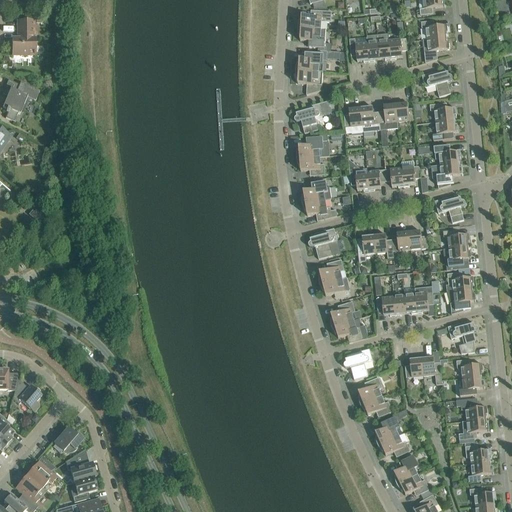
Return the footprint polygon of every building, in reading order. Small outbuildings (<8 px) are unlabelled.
[(442,1),(442,0),(423,0),(424,10),(420,10),(420,16),(433,15),(432,9),(445,8),(444,1),(442,1)] [(321,30),(321,23),(329,23),(330,12),(314,12),(314,18),(302,17),(301,21),(300,21),(299,23),(299,24),(298,26),(298,28),(298,29),(321,30)] [(34,39),(34,21),(18,21),(18,39),(12,39),(12,55),(36,55),(36,39),(34,39)] [(426,29),(427,41),(446,39),(446,34),(448,34),(447,27),(434,28),(434,22),(421,23),(422,29),(426,29)] [(325,31),(321,30),(298,29),(298,31),(298,33),(298,34),(299,36),(299,38),(300,38),(300,42),(309,42),(309,48),(318,49),(318,52),(326,52),(330,52),(331,45),(324,45),(325,31)] [(391,61),(389,41),(388,35),(377,36),(378,43),(380,61),(385,60),(385,61),(391,61)] [(380,61),(378,43),(377,36),(367,37),(367,39),(367,44),(369,63),(375,62),(375,61),(380,61)] [(369,63),(367,44),(367,39),(349,41),(351,57),(357,57),(357,63),(363,62),(364,63),(369,63)] [(438,61),(437,52),(450,51),(449,43),(447,44),(446,39),(427,41),(423,41),(426,64),(438,61)] [(406,40),(389,41),(391,61),(396,60),(396,59),(403,58),(402,52),(407,52),(406,40)] [(326,62),(326,52),(318,52),(318,55),(306,54),(306,60),(299,60),(299,64),(298,64),(297,66),(297,67),(296,69),(296,71),(296,72),(319,73),(323,74),(323,62),(326,62)] [(447,83),(450,82),(452,81),(453,80),(453,78),(452,77),(450,76),(449,76),(448,73),(446,74),(445,70),(422,77),(425,89),(436,86),(439,98),(451,95),(447,83)] [(307,96),(322,92),(323,74),(319,73),(296,72),(296,74),(296,76),(296,77),(296,79),(297,81),(298,81),(298,85),(307,85),(307,96)] [(20,115),(21,112),(23,113),(28,103),(32,105),(34,100),(36,101),(40,91),(20,83),(19,85),(8,81),(3,94),(8,96),(3,109),(7,111),(6,112),(8,113),(6,119),(14,122),(18,114),(20,115)] [(315,119),(329,115),(330,114),(331,113),(331,110),(330,109),(329,108),(329,104),(330,104),(330,102),(331,102),(331,101),(297,111),(298,114),(296,115),(297,118),(296,118),(295,119),(295,120),(295,121),(295,122),(296,123),(298,124),(299,124),(302,123),(305,135),(319,131),(315,119)] [(397,123),(395,104),(390,105),(390,106),(384,107),(384,113),(379,113),(381,131),(398,129),(397,123)] [(401,105),(401,104),(395,104),(397,123),(415,121),(413,110),(408,110),(407,104),(401,105)] [(447,104),(430,106),(430,112),(435,112),(436,123),(455,122),(455,117),(456,117),(456,109),(447,110),(447,104)] [(366,107),(361,108),(363,133),(381,131),(379,113),(373,114),(373,108),(367,108),(366,107)] [(350,116),(344,117),(345,129),(351,128),(351,134),(363,133),(361,108),(355,108),(355,110),(349,110),(350,116)] [(455,126),(455,122),(436,123),(437,135),(433,136),(434,142),(453,140),(453,139),(452,134),(458,133),(457,126),(455,126)] [(0,152),(11,137),(0,129),(0,152)] [(329,156),(325,143),(328,143),(327,136),(317,137),(317,140),(307,141),(308,147),(299,147),(299,152),(298,152),(297,153),(297,155),(297,157),(297,158),(297,160),(320,158),(329,158),(329,156)] [(439,155),(441,166),(459,164),(459,160),(461,159),(460,152),(447,153),(447,148),(434,149),(435,155),(439,155)] [(320,166),(320,158),(297,160),(297,162),(297,163),(298,165),(299,167),(299,168),(300,168),(301,172),(313,171),(313,177),(325,176),(324,165),(320,166)] [(369,192),(367,173),(367,170),(361,170),(353,164),(349,169),(351,187),(357,186),(357,192),(364,191),(364,193),(369,192)] [(441,166),(432,167),(433,180),(437,183),(438,186),(439,190),(451,187),(451,185),(454,185),(453,177),(463,176),(462,169),(460,169),(459,164),(441,166)] [(419,167),(402,169),(404,188),(410,188),(410,187),(416,186),(415,180),(421,179),(419,167)] [(404,188),(402,169),(385,171),(386,183),(391,182),(392,188),(398,188),(398,189),(404,188)] [(381,183),(386,183),(385,171),(367,173),(369,192),(375,191),(375,190),(381,189),(381,183)] [(10,193),(11,192),(0,182),(0,184),(0,185),(10,193)] [(332,200),(330,188),(327,189),(326,182),(314,184),(315,190),(303,192),(304,196),(303,197),(302,198),(302,200),(302,202),(302,203),(302,205),(325,201),(332,200)] [(460,209),(463,208),(465,207),(466,206),(466,204),(465,203),(463,202),(462,202),(461,199),(459,199),(458,196),(435,202),(438,215),(449,212),(452,224),(464,221),(460,209)] [(337,217),(336,211),(331,212),(330,208),(326,209),(325,201),(302,205),(303,207),(303,208),(304,210),(305,211),(306,213),(307,213),(307,217),(319,215),(321,222),(337,217)] [(338,242),(334,230),(311,236),(312,239),(310,240),(311,243),(310,243),(309,244),(309,245),(309,246),(309,247),(310,248),(310,249),(312,249),(313,249),(316,248),(319,261),(332,257),(332,256),(338,254),(339,252),(337,242),(338,242)] [(414,233),(414,231),(409,232),(411,251),(428,249),(427,237),(421,238),(421,232),(414,233)] [(448,238),(449,250),(468,248),(468,243),(470,243),(469,236),(456,237),(456,231),(443,232),(444,239),(448,238)] [(411,251),(409,232),(403,232),(403,234),(397,234),(397,240),(392,241),(393,253),(396,253),(411,251)] [(393,253),(392,241),(387,241),(386,236),(380,236),(380,235),(374,236),(376,255),(387,253),(388,259),(394,259),(394,258),(393,253)] [(376,255),(374,236),(368,236),(368,237),(362,238),(363,240),(358,241),(357,240),(359,264),(365,263),(366,261),(366,256),(376,255)] [(468,248),(449,250),(450,261),(446,262),(447,272),(460,271),(459,267),(464,267),(464,260),(471,260),(471,252),(469,253),(468,248)] [(342,280),(340,272),(344,271),(341,261),(330,264),(331,270),(320,273),(321,277),(320,277),(319,279),(319,281),(319,282),(319,284),(320,286),(342,280)] [(453,286),(454,293),(473,291),(472,286),(474,286),(473,279),(461,280),(460,274),(447,275),(449,287),(453,286)] [(351,297),(348,286),(344,287),(342,280),(320,286),(320,287),(321,289),(322,291),(323,292),(324,293),(325,293),(326,297),(338,294),(339,300),(351,297)] [(431,282),(432,288),(433,294),(440,293),(438,281),(431,282)] [(434,306),(433,294),(432,288),(415,290),(415,296),(417,315),(423,314),(423,313),(429,312),(428,306),(434,306)] [(473,295),(473,291),(454,293),(447,293),(450,305),(452,316),(464,313),(471,311),(471,303),(476,302),(475,295),(473,295)] [(417,315),(415,296),(405,297),(406,315),(411,314),(412,315),(417,315)] [(406,315),(405,297),(394,298),(396,317),(401,316),(401,315),(406,315)] [(396,317),(394,298),(376,300),(378,312),(383,311),(384,317),(390,316),(390,318),(396,317)] [(332,320),(331,320),(331,322),(331,323),(331,325),(331,327),(332,328),(354,322),(352,314),(356,313),(352,303),(338,307),(340,313),(331,316),(332,320)] [(364,340),(360,328),(361,328),(360,320),(354,322),(332,328),(332,330),(333,332),(334,333),(335,335),(336,336),(337,335),(338,340),(350,336),(352,343),(364,340)] [(476,342),(475,340),(474,334),(476,334),(478,333),(479,331),(479,330),(478,328),(476,328),(475,328),(474,324),(472,325),(471,322),(448,328),(451,340),(462,338),(464,344),(464,345),(459,347),(461,355),(475,354),(474,343),(476,342)] [(345,360),(346,363),(345,364),(344,366),(344,367),(345,369),(346,369),(348,369),(351,369),(354,381),(368,377),(365,365),(373,362),(370,350),(347,357),(347,360),(345,360)] [(424,377),(422,358),(416,359),(416,360),(410,361),(411,367),(405,367),(406,379),(424,377)] [(428,359),(427,358),(422,358),(424,377),(435,376),(436,386),(442,386),(440,368),(440,364),(434,364),(434,358),(428,359)] [(461,368),(463,380),(482,378),(481,373),(483,373),(482,365),(470,367),(469,361),(457,362),(457,368),(461,368)] [(0,390),(7,391),(7,392),(16,392),(19,381),(20,376),(19,376),(19,379),(16,377),(8,377),(8,371),(3,371),(2,369),(0,368),(0,390)] [(482,382),(482,378),(463,380),(464,391),(460,392),(460,398),(477,396),(476,390),(485,389),(484,382),(482,382)] [(382,397),(379,390),(383,389),(379,379),(368,383),(370,389),(359,393),(360,397),(359,398),(359,399),(359,401),(359,403),(360,404),(360,406),(382,397)] [(35,390),(34,389),(31,386),(28,389),(19,381),(16,392),(13,400),(19,405),(21,402),(34,413),(40,406),(36,403),(42,396),(39,394),(40,393),(40,391),(37,389),(36,389),(35,390)] [(393,413),(389,403),(385,404),(382,397),(360,406),(361,408),(362,409),(363,411),(364,412),(365,413),(366,413),(368,417),(379,412),(381,417),(393,413)] [(488,416),(487,408),(478,409),(477,400),(456,402),(457,408),(461,408),(462,411),(466,411),(467,422),(486,420),(486,416),(488,416)] [(0,439),(7,445),(12,440),(10,439),(13,435),(5,428),(9,424),(10,425),(11,424),(0,415),(0,439)] [(399,437),(396,430),(399,428),(395,419),(384,423),(387,429),(375,434),(377,438),(376,438),(376,440),(376,442),(377,443),(377,445),(378,447),(399,437)] [(477,439),(477,434),(489,432),(489,425),(487,425),(486,420),(467,422),(468,430),(464,435),(459,435),(460,441),(477,439)] [(63,452),(64,452),(66,453),(69,454),(72,454),(74,453),(77,451),(75,449),(84,439),(78,435),(76,437),(68,429),(54,445),(63,452)] [(402,444),(399,437),(378,447),(379,448),(380,450),(381,451),(382,452),(383,453),(384,453),(386,457),(397,452),(399,457),(410,452),(406,442),(402,444)] [(471,459),(472,465),(491,463),(490,458),(492,458),(491,451),(479,452),(478,446),(465,448),(467,459),(471,459)] [(85,451),(66,463),(68,471),(71,471),(74,483),(96,477),(92,464),(89,465),(85,451)] [(418,476),(414,469),(418,467),(413,458),(402,463),(405,468),(394,474),(396,478),(395,478),(395,480),(395,482),(396,483),(397,485),(397,487),(418,476)] [(39,462),(39,463),(27,476),(42,489),(49,481),(52,484),(57,478),(39,462)] [(494,475),(493,468),(491,468),(491,463),(472,465),(473,477),(468,477),(469,484),(482,482),(481,476),(494,475)] [(46,492),(42,489),(27,476),(16,489),(22,495),(34,505),(46,492)] [(430,491),(425,481),(421,483),(418,476),(397,487),(398,488),(399,489),(400,491),(401,492),(403,493),(404,492),(406,496),(416,491),(419,496),(421,495),(422,498),(431,493),(430,491)] [(96,477),(74,483),(76,490),(71,492),(74,504),(86,500),(85,494),(97,491),(94,478),(96,477)] [(475,496),(476,508),(495,506),(494,501),(496,501),(496,494),(483,495),(482,489),(470,491),(470,497),(475,496)] [(437,511),(434,507),(438,505),(431,493),(422,498),(424,501),(422,502),(425,507),(416,511),(437,511)] [(34,511),(37,508),(34,505),(22,495),(18,500),(11,494),(9,497),(7,497),(4,500),(5,502),(4,503),(6,505),(14,511),(25,511),(26,511),(34,511)] [(101,511),(100,507),(98,499),(57,511),(56,511),(101,511)]
